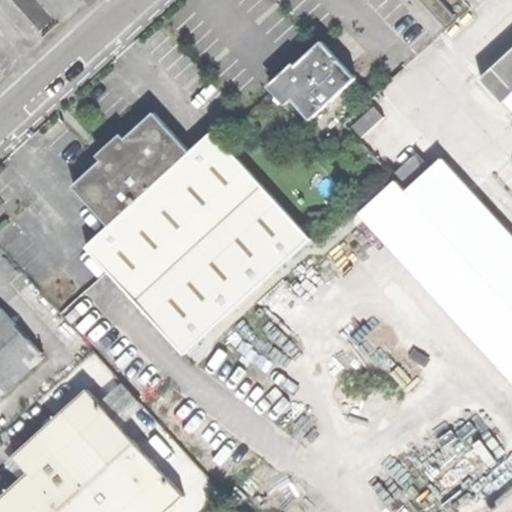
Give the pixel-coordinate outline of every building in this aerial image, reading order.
[(280,85),(311,119),(356,78),(323,41),(297,65),(299,68),(280,85)] [(511,55),(498,68),(511,84),(511,55)] [(511,137),(511,84),(498,68),(471,93),(511,137)] [(109,226),(85,248),(184,356),(311,239),(211,131),(187,153),(151,113),(106,155),(72,186),(109,226)] [(511,238),(441,161),(404,195),(511,311),(511,238)] [(0,330),(10,321),(0,311),(0,330)] [(0,397),(42,359),(10,321),(0,330),(0,397)] [(67,511),(168,511),(186,496),(89,388),(15,455),(30,471),(67,511)] [(0,511),(67,511),(30,471),(0,498),(0,511)]
